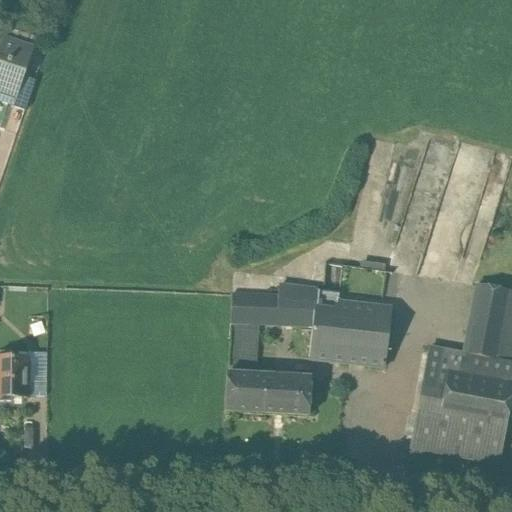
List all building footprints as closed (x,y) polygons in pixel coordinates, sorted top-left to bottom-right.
[(32,51),(0,40),(0,41),(0,90),(17,96),(21,85),(32,51)] [(32,89),(21,85),(17,96),(13,108),(24,111),(32,89)] [(393,267),(332,260),(330,288),(391,296),(393,267)] [(338,290),(277,282),(276,292),(315,297),(337,300),(338,290)] [(508,291),(477,285),(464,354),(496,360),(508,291)] [(260,293),(237,288),(237,322),(283,322),(283,297),(260,293)] [(511,351),(511,291),(508,291),(496,360),(510,363),(511,351)] [(337,300),(315,297),(308,356),(383,366),(390,307),(337,300)] [(243,325),(242,358),(264,361),(265,325),(243,325)] [(464,354),(430,348),(424,382),(445,386),(448,370),(511,381),(511,363),(510,363),(496,360),(464,354)] [(18,353),(0,353),(0,401),(11,402),(11,397),(26,397),(26,359),(18,359),(18,353)] [(310,374),(227,369),(225,410),(308,415),(309,388),(316,389),(316,381),(310,380),(310,374)] [(511,393),(511,381),(448,370),(445,386),(438,422),(504,434),(511,393)] [(445,386),(424,382),(417,418),(438,422),(445,386)] [(438,422),(417,418),(411,450),(498,466),(504,434),(438,422)]
